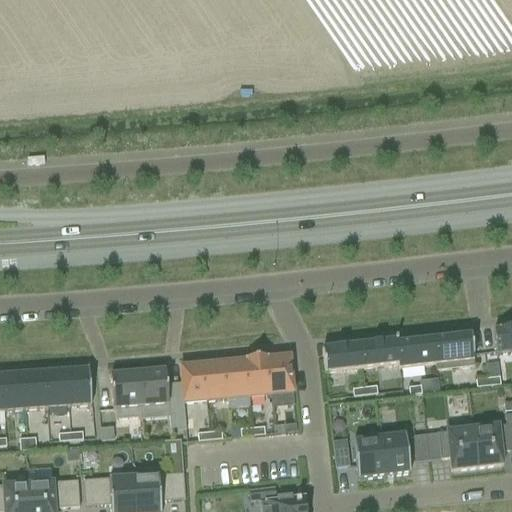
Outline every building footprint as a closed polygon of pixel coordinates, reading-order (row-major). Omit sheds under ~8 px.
[(511,331),(492,334),(495,358),(511,355),(511,331)] [(472,360),(470,339),(432,343),(436,374),(473,370),(472,360)] [(394,344),(358,348),(361,373),(397,368),(395,348),(396,348),(395,341),(394,341),(393,341),(394,344)] [(396,348),(395,348),(397,368),(397,372),(398,372),(434,368),(435,368),(432,343),(405,347),(400,347),(398,347),(396,348)] [(361,373),(358,348),(320,352),(323,377),(361,373)] [(288,360),(267,362),(270,399),(292,397),(288,360)] [(248,401),(270,399),(267,362),(266,361),(245,363),(248,401)] [(223,366),(226,403),(248,401),(245,363),(243,363),(243,365),(223,366)] [(204,405),(226,403),(223,366),(201,369),(204,405)] [(182,407),(204,405),(201,369),(179,371),(180,386),(182,407)] [(66,374),(68,411),(90,409),(87,373),(66,374)] [(46,412),(68,411),(66,374),(44,376),(46,412)] [(164,374),(136,376),(140,423),(168,420),(167,412),(183,411),(182,407),(180,386),(165,388),(164,374)] [(22,377),(24,414),(46,412),(44,376),(22,377)] [(139,423),(140,423),(136,376),(109,378),(112,413),(114,413),(115,423),(139,421),(139,423)] [(22,377),(0,378),(0,382),(2,415),(24,414),(22,377)] [(499,388),(498,380),(486,382),(487,390),(499,388)] [(475,391),(487,390),(486,382),(474,383),(475,391)] [(407,391),(408,399),(420,397),(419,389),(407,391)] [(364,399),(376,398),(375,390),(363,391),(364,399)] [(364,399),(363,391),(351,392),(352,400),(364,399)] [(511,405),(502,407),(503,416),(511,414),(511,405)] [(505,429),(471,433),(475,472),(501,469),(500,456),(508,455),(508,456),(511,455),(511,418),(504,419),(505,429)] [(294,428),(282,429),(283,437),(295,436),(294,428)] [(111,431),(99,432),(100,445),(113,444),(111,431)] [(263,431),(251,432),(252,440),(263,439),(263,431)] [(240,441),(252,440),(251,432),(239,433),(240,441)] [(475,472),(471,433),(425,438),(428,465),(440,463),(448,462),(449,475),(475,472)] [(69,436),(70,444),(81,444),(81,435),(69,436)] [(209,436),(209,444),(221,443),(220,435),(209,436)] [(58,445),(70,444),(69,436),(57,437),(58,445)] [(197,445),(209,444),(209,436),(196,437),(197,445)] [(428,465),(425,438),(412,440),(415,466),(428,465)] [(404,439),(378,442),(382,480),(408,477),(404,439)] [(19,455),(28,454),(27,442),(18,443),(19,455)] [(27,442),(28,454),(35,454),(34,442),(27,442)] [(356,483),(382,480),(378,442),(352,445),(356,483)] [(348,470),(345,443),(331,445),(334,472),(348,470)] [(75,453),(65,454),(66,465),(76,465),(75,453)] [(182,477),(132,481),(134,511),(158,511),(159,505),(183,504),(182,477)] [(109,511),(134,511),(132,481),(82,484),(84,510),(109,509),(109,511)] [(60,511),(78,511),(76,485),(26,488),(27,511),(60,511)] [(27,511),(26,488),(0,489),(0,511),(27,511)] [(304,511),(303,501),(289,503),(289,501),(276,503),(276,505),(275,505),(273,491),(247,494),(249,506),(259,505),(259,507),(259,511),(304,511)]
